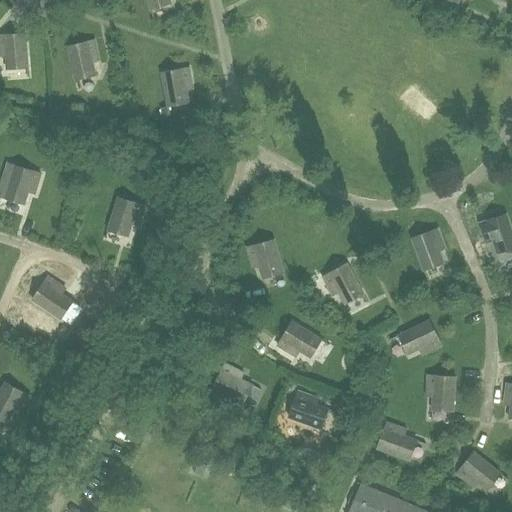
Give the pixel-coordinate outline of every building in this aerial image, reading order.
[(169,0),(147,0),(150,9),(170,3),(169,0)] [(6,69),(27,67),(25,33),(0,35),(0,55),(5,55),(6,69)] [(92,61),(99,60),(94,40),(67,47),(75,80),(95,75),(92,61)] [(185,89),(192,88),(189,68),(161,73),(167,106),(188,102),(185,89)] [(35,192),(40,174),(14,165),(4,198),(24,204),(28,190),(35,192)] [(138,225),(144,205),(117,197),(107,230),(128,236),(132,223),(138,225)] [(511,232),(506,214),(479,223),(473,225),(479,244),(492,240),(496,253),(511,247),(511,232)] [(438,250),(444,247),(438,228),(411,238),(423,270),(443,263),(438,250)] [(262,278),(283,272),(274,240),(247,247),(252,266),(258,264),(262,278)] [(344,303),(363,293),(347,263),(322,277),(332,294),(337,291),(344,303)] [(60,319),(72,301),(60,293),(64,288),(47,276),(32,300),(60,319)] [(423,354),(441,345),(429,320),(398,335),(407,354),(420,348),(423,354)] [(310,357),(321,339),(292,322),(277,346),(294,356),(298,350),(310,357)] [(242,404),(252,385),(239,379),(242,372),(224,363),(212,388),(242,404)] [(453,411),(455,377),(427,375),(426,395),(432,395),(432,409),(453,411)] [(20,413),(29,396),(5,382),(0,390),(0,418),(7,422),(14,410),(20,413)] [(511,418),(511,384),(506,383),(503,403),(510,404),(509,418),(511,418)] [(320,429),(327,409),(314,404),(316,398),(298,391),(288,417),(320,429)] [(409,460),(416,440),(403,435),(405,429),(386,422),(377,449),(409,460)] [(487,490),(500,473),(474,452),(456,474),(472,486),(476,481),(487,490)] [(234,471),(229,486),(241,491),(247,476),(234,471)] [(427,511),(360,483),(355,494),(353,492),(352,492),(347,503),(348,503),(351,505),(347,511),(427,511)]
